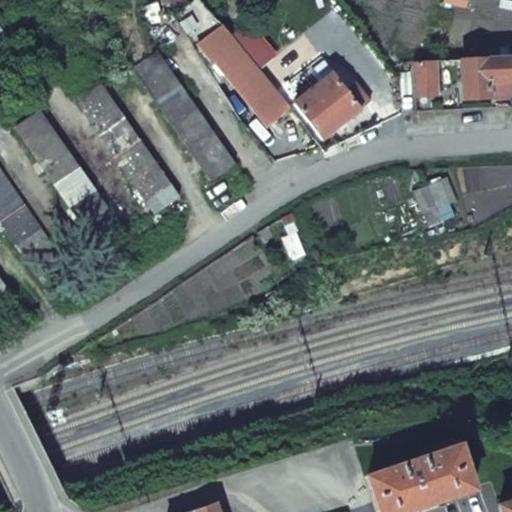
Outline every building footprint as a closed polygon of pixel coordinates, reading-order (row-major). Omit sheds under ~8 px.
[(266,124),(286,107),(229,36),(221,26),(196,43),(213,64),(216,62),(226,76),(232,72),(262,111),(258,114),(266,124)] [(210,182),(235,165),(156,51),(132,68),(210,182)] [(511,73),(511,55),(460,59),(462,100),(491,99),(491,85),(511,84),(511,73)] [(435,60),(412,62),(414,96),(437,94),(435,60)] [(321,141),(360,110),(345,89),(330,69),(290,101),(292,102),(286,107),(300,123),(305,119),(321,141)] [(345,89),(360,110),(386,90),(375,75),(358,88),(354,82),(345,89)] [(154,215),(178,198),(101,84),(76,102),(154,215)] [(93,242),(117,225),(39,112),(15,128),(93,242)] [(0,222),(39,279),(63,262),(0,169),(0,222)] [(0,305),(12,297),(0,280),(0,305)] [(367,476),(379,511),(403,511),(429,503),(475,487),(459,444),(367,476)] [(511,511),(511,497),(498,502),(501,511),(511,511)]
